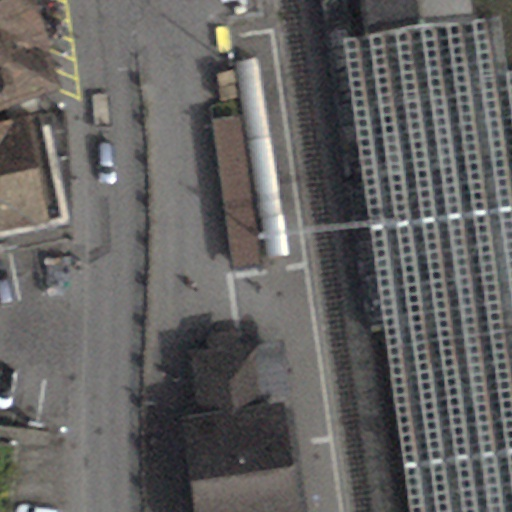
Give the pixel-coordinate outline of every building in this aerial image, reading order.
[(0,0),(0,102),(42,89),(37,60),(26,64),(16,32),(26,28),(22,15),(18,17),(12,0),(0,0)] [(511,0),(364,0),(371,45),(400,41),(501,26),(509,79),(511,78),(511,0)] [(349,48),(414,511),(511,511),(511,78),(509,79),(501,26),(400,41),(371,45),(349,48)] [(0,135),(0,228),(58,217),(36,117),(10,123),(12,133),(0,135)] [(285,511),(279,465),(276,441),(275,431),(272,431),(271,422),(266,422),(256,348),(191,358),(202,432),(197,433),(208,511),(285,511)]
